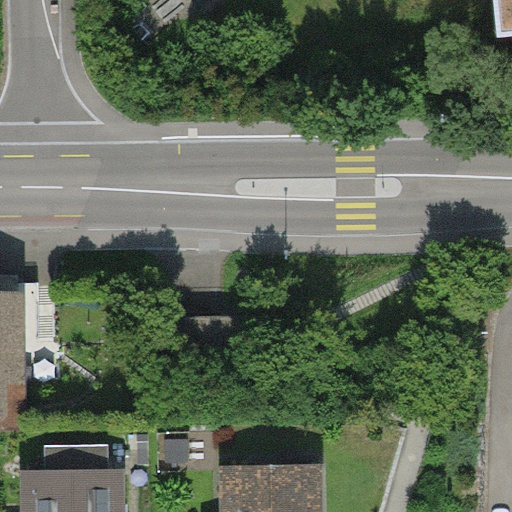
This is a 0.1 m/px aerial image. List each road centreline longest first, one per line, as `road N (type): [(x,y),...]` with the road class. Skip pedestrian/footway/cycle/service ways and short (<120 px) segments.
road 1 (primary): [(35,189),(511,184)]
road 2 (residential): [(31,0),(35,189)]
